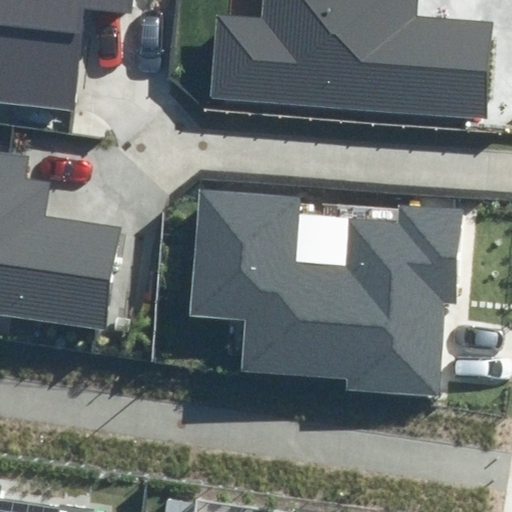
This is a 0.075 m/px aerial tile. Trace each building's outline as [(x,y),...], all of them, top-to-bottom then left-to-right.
[(0,0),(0,105),(75,113),(85,8),(139,13),(140,0),(0,0)] [(269,0),(268,16),(218,13),(213,95),(485,113),(491,24),(419,19),(420,0),(269,0)] [(0,314),(100,329),(115,231),(43,220),(49,184),(22,180),(26,151),(0,147),(0,314)] [(300,195),(202,190),(194,317),(242,320),(240,364),(349,370),(348,383),(438,389),(443,302),(456,303),(462,206),(400,202),(398,219),(352,217),(349,269),(295,266),(300,195)] [(3,483),(0,482),(0,511),(92,511),(93,508),(1,495),(3,483)]
